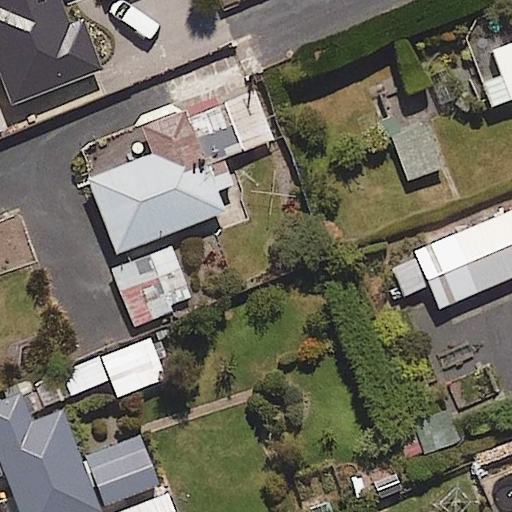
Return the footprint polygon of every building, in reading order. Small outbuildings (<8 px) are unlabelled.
[(56,0),(0,0),(0,78),(11,107),(100,73),(81,23),(67,28),(56,0)] [(511,29),(464,48),(489,111),(511,102),(511,29)] [(220,162),(271,142),(245,77),(135,120),(150,159),(86,184),(115,257),(223,215),(214,194),(230,187),(220,162)] [(445,170),(429,127),(391,142),(407,184),(445,170)] [(511,281),(511,214),(410,260),(436,317),(511,281)] [(131,331),(192,305),(169,250),(108,276),(131,331)] [(126,395),(161,381),(145,342),(110,357),(126,395)] [(0,478),(15,511),(103,511),(163,485),(140,434),(80,461),(59,414),(32,426),(18,395),(0,403),(0,478)] [(500,498),(511,492),(511,457),(487,469),(500,498)]
